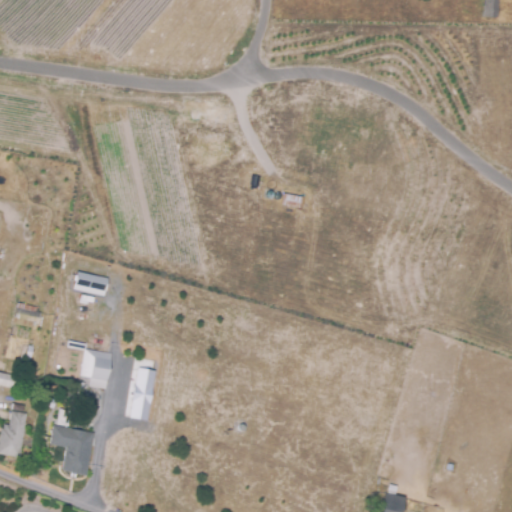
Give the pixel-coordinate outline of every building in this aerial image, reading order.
[(497,0),(496,19),(481,18),(482,0),(497,0)] [(257,189),(246,186),(249,176),(259,179),(257,189)] [(299,209),(280,206),(282,195),(301,198),(299,209)] [(101,298),(70,290),(74,272),(106,280),(101,298)] [(30,329),(10,324),(15,304),(34,309),(33,313),(40,314),(37,325),(32,324),(30,329)] [(104,382),(77,377),(82,352),(65,349),(66,342),(84,346),(84,350),(109,354),(104,382)] [(29,364),(22,363),(24,346),(32,347),(29,364)] [(145,420),(127,417),(135,368),(153,371),(145,420)] [(0,371),(20,376),(17,387),(0,383),(0,371)] [(72,424),(57,422),(59,408),(74,410),(72,424)] [(17,459),(0,456),(0,429),(1,429),(1,425),(6,426),(8,412),(24,415),(17,459)] [(87,474),(64,469),(69,445),(53,442),(57,424),(95,432),(87,474)] [(399,511),(378,511),(383,494),(402,499),(399,511)]
